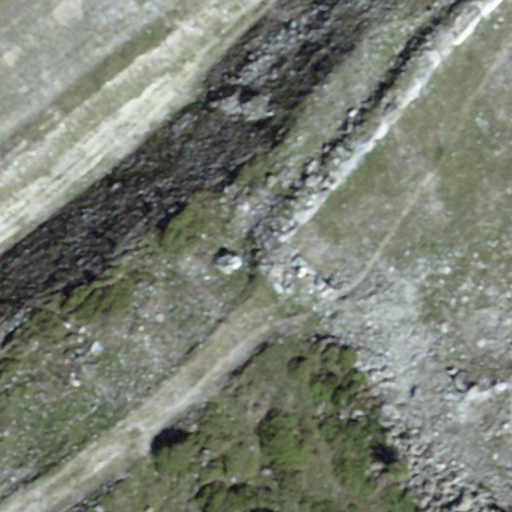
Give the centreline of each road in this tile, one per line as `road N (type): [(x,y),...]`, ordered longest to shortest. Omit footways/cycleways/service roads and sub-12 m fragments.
road 1 (track): [(34,511),(262,320),(365,321)]
road 2 (track): [(0,226),(250,0)]
